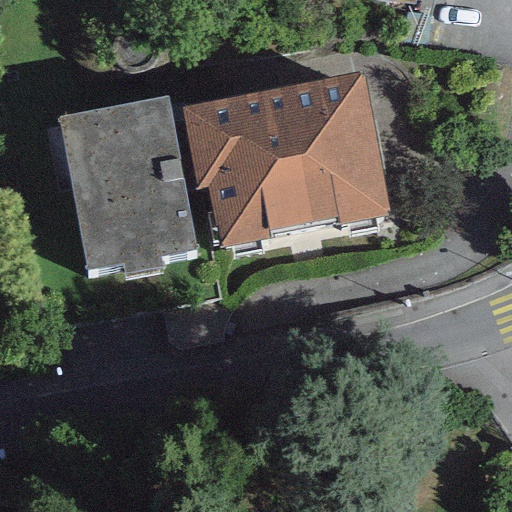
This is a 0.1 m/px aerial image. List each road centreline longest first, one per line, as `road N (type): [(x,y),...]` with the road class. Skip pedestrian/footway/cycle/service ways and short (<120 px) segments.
road 1 (residential): [(511,318),(391,354),(0,429)]
road 2 (unknown): [(115,407),(133,348),(160,323),(418,264),(463,236),(511,147)]
